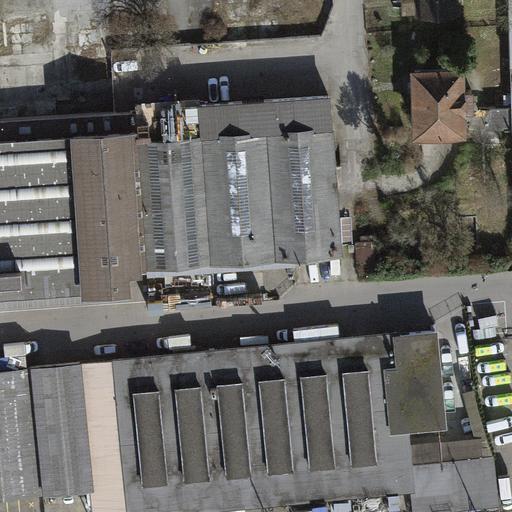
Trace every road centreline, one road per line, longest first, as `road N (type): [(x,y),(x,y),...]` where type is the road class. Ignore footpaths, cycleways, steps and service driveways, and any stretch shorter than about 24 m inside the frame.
road 1 (residential): [(42,332),(511,285)]
road 2 (residential): [(345,0),(362,171)]
